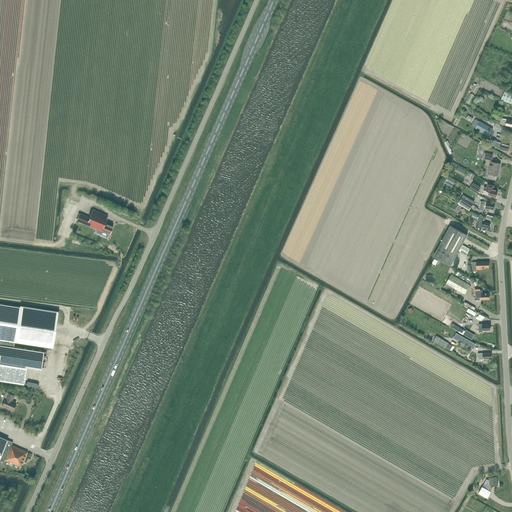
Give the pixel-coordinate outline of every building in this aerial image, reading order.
[(511,104),(511,101),(511,94),(504,91),(501,100),(511,104)] [(511,127),(511,120),(501,118),(500,124),(505,125),(511,127)] [(489,136),(493,129),(479,121),(475,119),(471,126),(489,136)] [(495,148),(500,149),(508,151),(509,145),(501,143),(496,142),(497,141),(494,140),(492,146),(495,147),(495,148)] [(491,161),(493,155),(485,153),(484,159),(491,161)] [(498,172),(500,163),(490,161),(487,174),(493,175),(494,177),(496,176),(497,176),(498,175),(499,172),(498,172)] [(458,167),(456,171),(464,175),(466,171),(458,167)] [(481,187),(474,183),(470,188),(478,193),(481,187)] [(494,185),(489,184),(487,184),(487,187),(484,186),(483,190),(489,192),(488,195),(496,197),(497,191),(494,190),(494,185)] [(473,204),(462,197),(459,202),(470,208),(473,204)] [(485,211),(486,208),(493,209),(494,204),(480,201),(479,210),(485,211)] [(105,223),(107,216),(92,210),(89,217),(79,213),(76,220),(101,231),(102,230),(110,234),(113,226),(105,223)] [(481,232),(482,226),(489,228),(489,226),(490,225),(490,224),(490,223),(485,222),(485,219),(479,216),(476,229),(481,232)] [(462,244),(467,236),(468,234),(452,225),(435,256),(451,265),(459,251),(466,255),(469,250),(469,248),(462,244)] [(481,269),(481,267),(488,267),(488,262),(475,262),(472,262),(472,271),(476,270),(481,269)] [(451,274),(446,284),(459,292),(464,294),(470,285),(451,274)] [(482,293),(482,292),(482,290),(481,290),(481,286),(474,287),(474,286),(474,292),(475,292),(475,298),(481,298),(481,300),(489,299),(489,293),(482,293)] [(0,303),(0,344),(2,345),(5,345),(6,341),(53,348),(59,312),(0,303)] [(472,339),(474,335),(465,330),(463,334),(472,339)] [(473,349),(476,344),(459,334),(456,339),(473,349)] [(436,336),(433,341),(445,348),(445,347),(448,343),(436,336)] [(0,344),(0,380),(23,384),(26,367),(41,369),(44,351),(5,345),(2,345),(0,344)] [(478,353),(478,359),(483,359),(483,361),(486,361),(486,359),(491,359),(491,353),(478,353)] [(6,398),(2,406),(12,410),(11,410),(15,402),(16,403),(12,401),(14,395),(6,392),(3,397),(6,398)] [(21,467),(28,452),(12,445),(13,442),(0,436),(0,464),(4,466),(6,460),(14,464),(13,467),(17,469),(18,466),(21,467)] [(486,479),(478,493),(487,498),(491,491),(490,491),(492,486),(497,485),(497,480),(496,477),(488,478),(488,480),(486,479)]
